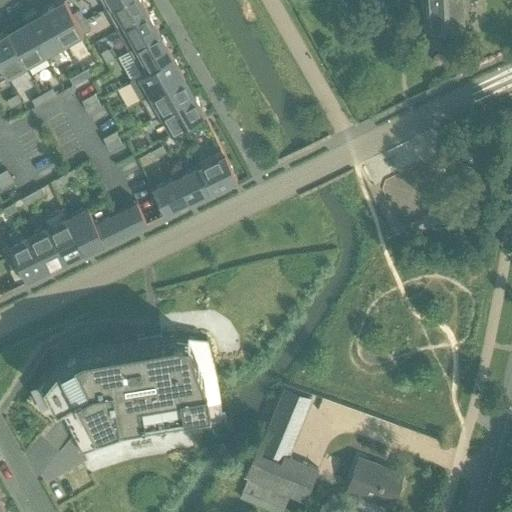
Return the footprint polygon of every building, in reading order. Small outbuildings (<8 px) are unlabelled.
[(64,0),(60,0),(44,9),(63,44),(83,33),(78,23),(72,13),(64,0)] [(118,0),(104,8),(116,29),(147,11),(141,0),(118,0)] [(454,29),(462,29),(460,0),(424,0),(427,44),(453,42),(452,31),(454,31),(454,29)] [(45,14),(27,24),(45,55),(63,44),(44,9),(43,10),(45,14)] [(72,13),(78,23),(85,19),(79,9),(72,13)] [(127,49),(128,50),(159,32),(147,11),(116,29),(117,29),(123,26),(134,45),(127,49)] [(85,19),(78,23),(83,33),(90,29),(85,19)] [(7,30),(6,31),(26,65),(45,55),(27,24),(9,34),(7,30)] [(6,31),(0,34),(0,63),(7,76),(26,65),(6,31)] [(129,79),(130,80),(173,56),(165,41),(166,40),(163,34),(161,35),(159,32),(128,50),(141,73),(129,79)] [(113,58),(107,48),(100,52),(106,62),(113,58)] [(130,80),(140,99),(184,75),(175,60),(173,56),(130,80)] [(89,66),(79,72),(83,79),(93,73),(89,66)] [(83,79),(79,72),(69,77),(73,85),(83,79)] [(140,99),(151,118),(194,93),(190,95),(180,78),(184,75),(140,99)] [(51,87),(41,93),(45,100),(55,94),(51,87)] [(17,93),(6,99),(10,106),(21,100),(17,93)] [(45,100),(41,93),(31,99),(35,106),(45,100)] [(81,100),(85,106),(97,99),(94,93),(81,100)] [(194,93),(151,118),(151,119),(160,114),(170,133),(180,127),(191,121),(201,116),(205,113),(194,93)] [(97,99),(85,106),(88,112),(100,105),(97,99)] [(191,121),(180,127),(184,134),(194,129),(191,121)] [(184,134),(180,127),(170,133),(174,140),(184,134)] [(102,137),(106,143),(118,136),(115,130),(102,137)] [(118,136),(106,143),(109,149),(122,142),(118,136)] [(161,144),(151,150),(155,157),(166,151),(161,144)] [(218,147),(195,158),(211,190),(237,178),(221,146),(218,147)] [(198,165),(177,175),(189,201),(211,190),(195,158),(198,165)] [(78,165),(68,170),(72,177),(82,172),(78,165)] [(0,171),(0,179),(9,174),(6,168),(0,171)] [(72,177),(68,170),(58,176),(62,183),(72,177)] [(9,174),(0,179),(0,185),(1,187),(13,180),(9,174)] [(186,202),(189,201),(177,175),(151,187),(164,213),(180,205),(181,207),(187,204),(186,202)] [(41,186),(31,192),(35,199),(45,193),(41,186)] [(35,199),(31,192),(21,197),(25,204),(35,199)] [(64,207),(63,207),(84,252),(147,221),(136,200),(114,211),(107,196),(68,215),(64,207)] [(13,202),(2,208),(6,215),(16,209),(13,202)] [(63,207),(43,216),(65,261),(84,252),(63,207)] [(47,225),(28,235),(46,270),(65,261),(43,216),(43,217),(47,225)] [(46,270),(28,235),(1,247),(11,268),(18,265),(25,280),(46,270)] [(56,414),(62,411),(74,433),(73,434),(81,450),(121,437),(123,436),(223,419),(220,400),(220,399),(215,370),(207,337),(176,332),(175,330),(169,331),(169,333),(162,335),(161,330),(137,334),(138,339),(136,339),(83,348),(82,348),(59,361),(56,362),(43,378),(24,401),(50,422),(56,414)] [(264,440),(260,448),(286,458),(286,457),(287,455),(288,452),(290,447),(291,446),(290,445),(294,435),(295,435),(296,434),(295,434),(300,423),(301,422),(300,422),(304,411),(305,412),(305,411),(305,410),(309,400),(310,400),(310,399),(298,394),(286,389),(285,389),(279,402),(272,419),(264,440)] [(345,478),(342,485),(347,487),(346,489),(374,500),(375,498),(390,503),(389,506),(390,506),(391,502),(403,473),(386,466),(386,467),(371,461),(373,455),(352,447),(343,469),(347,471),(345,478)]
